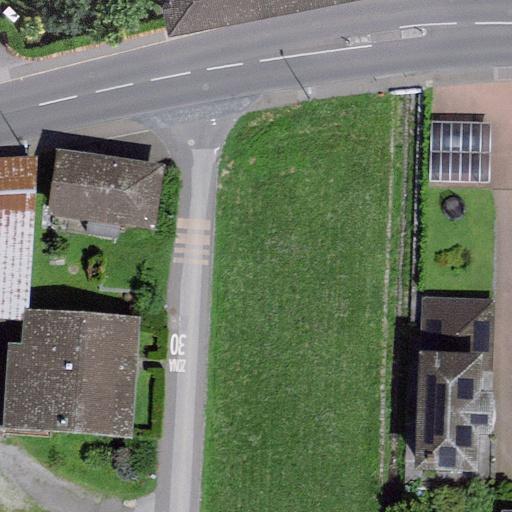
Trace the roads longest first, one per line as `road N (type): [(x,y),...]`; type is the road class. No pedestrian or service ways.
road 1 (unclassified): [(213,81),(184,511)]
road 2 (primary): [(477,37),(371,47),(213,81)]
road 3 (primary): [(213,81),(0,131)]
